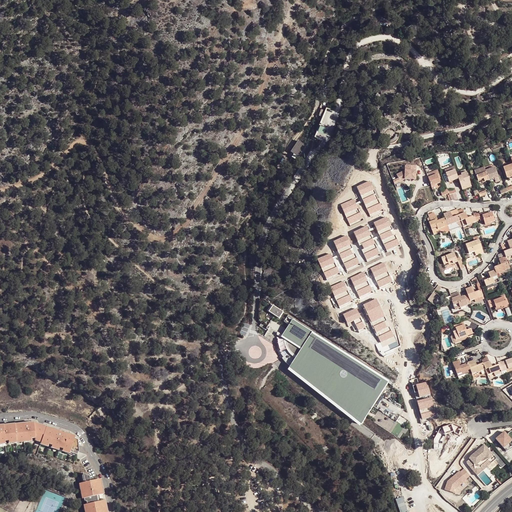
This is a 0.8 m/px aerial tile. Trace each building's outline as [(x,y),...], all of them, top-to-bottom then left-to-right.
[(322,122),(329,125),(336,108),(329,105),(322,122)] [(402,121),(404,124),(406,123),(408,124),(410,125),(412,127),(412,130),(412,131),(411,133),(409,134),(408,135),(407,135),(405,135),(404,138),(406,139),(408,138),(409,138),(411,137),(413,135),(414,134),(415,133),(416,129),(415,128),(415,126),(414,124),(413,123),(411,121),(409,120),(407,120),(405,120),(404,120),(402,121)] [(324,138),(329,125),(322,122),(316,135),(324,138)] [(399,135),(395,135),(394,137),(393,139),(391,140),(389,140),(387,140),(386,139),(384,137),(384,135),(384,134),(385,132),(386,130),(387,129),(389,129),(390,129),(393,130),(394,131),(397,129),(395,127),(394,126),(392,125),(390,125),(389,125),(387,125),(385,126),(384,127),(383,128),(381,130),(380,131),(380,134),(380,135),(380,137),(381,139),(382,141),(384,142),(386,143),(388,144),(391,144),(394,143),(395,142),(397,140),(398,139),(399,137),(399,135)] [(309,144),(302,139),(295,151),(303,155),(309,144)] [(511,165),(503,168),(507,179),(511,177),(511,165)] [(405,171),(396,175),(400,182),(405,180),(416,180),(417,166),(405,166),(405,171)] [(486,171),(485,168),(475,171),(478,181),(484,179),(485,182),(489,181),(486,171)] [(495,168),(486,171),(489,181),(495,179),(496,183),(500,182),(495,168)] [(458,177),(455,170),(451,172),(450,169),(445,171),(449,182),(458,179),(458,177)] [(462,176),(458,177),(458,179),(462,189),(466,187),(465,186),(471,184),(466,173),(461,175),(462,176)] [(432,177),(428,179),(431,187),(440,184),(437,175),(432,177)] [(357,186),(370,216),(384,210),(370,180),(357,186)] [(340,204),(350,226),(363,220),(353,198),(340,204)] [(448,227),(461,222),(459,216),(453,218),(451,219),(450,217),(452,216),(451,212),(444,215),(445,218),(448,227)] [(463,227),(476,222),(474,217),(468,219),(466,213),(459,216),(461,222),(463,227)] [(490,222),(491,223),(495,222),(492,213),(483,216),(485,224),(490,222)] [(373,222),(387,252),(400,246),(386,216),(373,222)] [(439,230),(448,227),(445,218),(437,221),(437,220),(438,220),(436,216),(430,218),(431,222),(429,223),(433,234),(439,231),(439,230)] [(353,232),(367,262),(380,256),(367,226),(353,232)] [(333,241),(347,271),(360,265),(347,235),(333,241)] [(484,253),(477,237),(472,239),(474,242),(466,245),(469,254),(474,252),(478,251),(480,255),(484,253)] [(318,259),(327,280),(340,274),(331,253),(318,259)] [(452,262),(453,264),(458,262),(461,270),(465,268),(461,258),(457,259),(455,253),(441,258),(444,265),(449,263),(452,262)] [(501,265),(494,268),(495,271),(497,275),(505,272),(505,271),(510,269),(506,258),(506,257),(499,260),(501,265)] [(370,268),(380,289),(393,283),(384,262),(370,268)] [(497,275),(495,271),(488,273),(490,277),(491,276),(492,278),(490,279),(484,281),(486,287),(493,284),(493,285),(499,282),(497,276),(497,275)] [(351,278),(360,299),(373,293),(364,272),(351,278)] [(330,287),(340,308),(353,302),(343,281),(330,287)] [(472,287),(465,290),(467,295),(470,301),(474,300),(483,297),(481,291),(474,293),(472,287)] [(470,301),(467,295),(464,296),(461,297),(461,296),(460,296),(459,296),(458,293),(451,295),(453,301),(452,301),(455,310),(471,304),(470,301)] [(507,305),(506,302),(504,297),(494,301),(496,309),(501,307),(502,308),(503,307),(507,306),(507,305)] [(376,298),(363,304),(384,352),(398,346),(376,298)] [(273,305),(269,311),(275,315),(279,318),(283,312),(273,305)] [(356,308),(342,314),(348,327),(352,326),(355,331),(358,330),(359,332),(365,329),(356,308)] [(306,341),(311,332),(293,320),(294,318),(288,314),(284,320),(290,325),(287,328),(293,332),(290,336),(288,338),(285,336),(285,339),(286,341),(288,347),(292,353),(296,356),(306,341)] [(463,321),(453,325),(454,328),(456,328),(457,331),(460,338),(460,339),(473,334),(471,328),(466,330),(463,321)] [(285,339),(285,336),(288,338),(290,336),(293,332),(287,328),(285,332),(283,335),(278,332),(277,334),(285,339)] [(388,382),(311,332),(306,341),(296,356),(290,365),(363,422),(383,390),(388,382)] [(286,362),(290,365),(296,356),(292,353),(288,347),(286,341),(285,339),(277,334),(277,343),(279,351),(283,357),(282,358),(286,362)] [(501,372),(511,368),(511,358),(505,361),(506,363),(502,364),(502,362),(502,361),(498,363),(498,365),(501,370),(501,372)] [(481,371),(486,369),(484,364),(483,363),(477,366),(475,360),(468,362),(468,363),(470,369),(472,374),(477,372),(478,373),(480,372),(481,371)] [(461,373),(470,369),(468,363),(460,366),(458,367),(457,365),(459,364),(458,361),(453,363),(457,374),(461,373)] [(494,373),(501,370),(498,365),(492,367),(490,361),(484,364),(486,369),(487,373),(488,375),(494,373)] [(363,422),(290,365),(289,368),(361,424),(363,422)] [(414,386),(422,419),(436,416),(428,382),(414,386)] [(395,421),(378,410),(372,421),(388,431),(395,421)] [(34,424),(15,425),(16,440),(36,439),(37,439),(42,441),(47,428),(34,424)] [(434,439),(434,448),(442,448),(442,441),(445,436),(445,434),(454,431),(454,433),(459,435),(462,428),(454,424),(441,427),(434,439)] [(0,447),(6,447),(6,446),(6,441),(16,440),(15,425),(0,426),(0,447)] [(75,438),(47,428),(42,441),(42,442),(70,453),(70,451),(78,454),(79,454),(77,441),(74,440),(75,438)] [(511,430),(511,431),(511,430),(507,434),(504,431),(503,431),(495,439),(504,448),(511,440),(511,430)] [(70,453),(42,442),(40,447),(68,457),(70,453)] [(466,462),(467,463),(477,475),(496,458),(484,444),(470,456),(469,458),(469,459),(466,462)] [(70,453),(68,457),(75,459),(78,454),(70,451),(70,453)] [(466,478),(470,475),(465,469),(461,472),(460,471),(448,482),(445,493),(454,493),(456,487),(455,486),(459,483),(461,485),(467,479),(466,478)] [(82,476),(84,484),(92,482),(92,480),(82,474),(82,476)] [(79,485),(84,511),(104,511),(98,481),(92,482),(84,484),(81,484),(79,485)]
